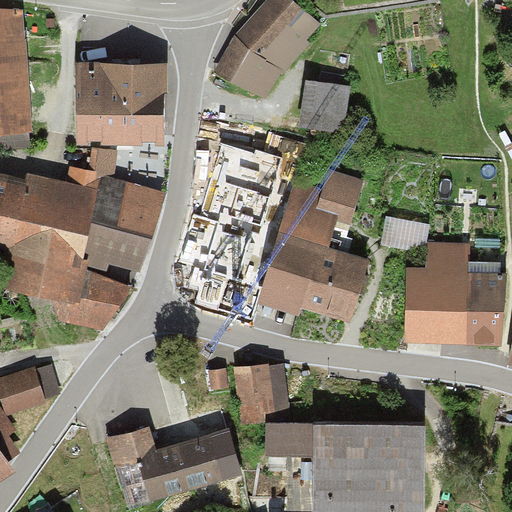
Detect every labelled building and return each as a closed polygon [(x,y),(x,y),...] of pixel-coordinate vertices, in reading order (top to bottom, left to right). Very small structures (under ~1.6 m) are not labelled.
[(289,0),(268,0),(235,38),(217,76),(266,100),(280,72),(311,43),(307,39),(318,28),(289,0)] [(0,148),(30,146),(20,11),(0,8),(0,148)] [(79,64),(78,147),(164,149),(164,65),(127,65),(79,64)] [(307,83),(301,129),(344,134),(350,88),(307,83)] [(119,154),(95,149),(90,172),(103,174),(114,178),(119,154)] [(28,174),(26,180),(0,174),(0,251),(3,252),(0,264),(0,294),(54,306),(60,322),(71,325),(83,271),(83,267),(103,174),(90,172),(70,168),(67,182),(28,174)] [(363,183),(329,173),(324,190),(293,181),(254,306),(299,320),(302,312),(349,326),(368,265),(326,253),(337,218),(351,222),(363,183)] [(114,178),(103,174),(83,267),(107,273),(109,267),(142,274),(166,193),(114,178)] [(425,254),(430,227),(396,220),(391,247),(425,254)] [(408,271),(407,344),(468,346),(468,348),(503,348),(505,278),(469,277),(470,246),(429,245),(429,271),(408,271)] [(135,290),(83,271),(71,325),(102,331),(135,290)] [(234,370),(241,425),(291,419),(285,366),(270,368),(270,365),(234,370)] [(0,378),(0,398),(6,417),(46,404),(44,398),(59,393),(51,368),(37,373),(35,368),(0,378)] [(208,371),(211,392),(230,389),(228,369),(208,371)] [(0,405),(0,448),(9,462),(19,455),(8,438),(17,433),(0,405)] [(314,461),(314,511),(425,511),(427,423),(314,421),(314,428),(314,461)] [(267,460),(314,461),(314,428),(266,427),(267,460)] [(151,428),(108,441),(129,511),(226,482),(222,471),(243,464),(235,436),(215,442),(213,435),(172,447),(158,451),(151,428)] [(0,448),(0,485),(17,474),(9,462),(0,448)] [(68,511),(61,500),(40,511),(68,511)]
